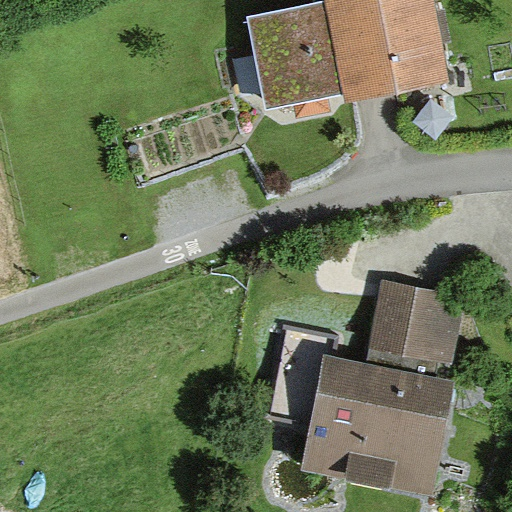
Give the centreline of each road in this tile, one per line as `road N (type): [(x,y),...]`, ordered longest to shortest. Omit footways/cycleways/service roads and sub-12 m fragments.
road 1 (residential): [(511,169),(340,196),(136,268)]
road 2 (track): [(0,314),(136,268)]
